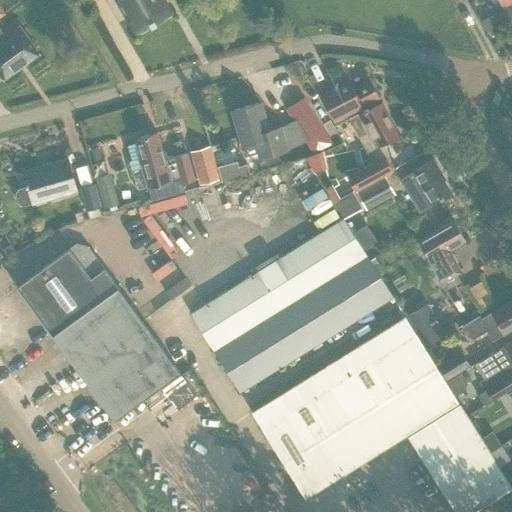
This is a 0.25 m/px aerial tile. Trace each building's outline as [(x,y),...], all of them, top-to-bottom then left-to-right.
[(115,0),(136,35),(172,15),(163,0),(115,0)] [(0,76),(3,80),(38,55),(15,23),(1,33),(0,31),(0,19),(4,16),(0,11),(0,76)] [(305,75),(298,80),(310,98),(317,94),(305,75)] [(347,79),(319,93),(334,121),(379,98),(370,81),(353,90),(347,79)] [(306,97),(288,108),(315,152),(333,142),(306,97)] [(257,153),(259,158),(287,150),(282,131),(269,135),(260,103),(232,111),(243,145),(247,156),(257,153)] [(350,119),(374,165),(348,178),(355,191),(393,172),(385,158),(379,147),(400,136),(382,103),(371,111),(370,109),(350,119)] [(196,180),(188,152),(174,156),(175,156),(166,158),(159,132),(135,138),(136,143),(128,145),(132,160),(130,161),(137,189),(147,187),(147,188),(173,182),(172,180),(181,178),(182,183),(196,180)] [(322,151),(306,157),(314,170),(326,167),(322,151)] [(213,158),(194,163),(200,184),(219,179),(213,158)] [(411,172),(400,179),(420,212),(430,206),(451,194),(440,175),(442,175),(433,159),(411,172)] [(17,190),(14,194),(17,204),(22,207),(32,204),(75,191),(66,160),(22,173),(27,187),(17,190)] [(384,177),(356,192),(366,210),(394,195),(384,177)] [(90,210),(102,207),(95,185),(83,189),(90,210)] [(115,193),(100,197),(103,208),(118,203),(115,193)] [(343,218),(191,315),(241,393),(392,296),(366,255),(343,218)] [(454,221),(420,241),(442,280),(461,270),(450,250),(465,241),(454,221)] [(16,287),(114,421),(179,374),(88,251),(75,244),(16,287)] [(10,245),(3,249),(8,257),(15,253),(10,245)] [(479,317),(465,326),(473,339),(487,331),(492,340),(511,328),(511,300),(480,319),(479,317)] [(250,409),(305,498),(406,434),(455,511),(472,511),(510,487),(402,314),(250,409)] [(511,340),(474,363),(484,379),(501,369),(511,366),(511,340)] [(460,351),(439,364),(448,378),(469,366),(460,351)] [(492,401),(511,389),(511,372),(485,389),(492,401)] [(511,390),(507,394),(509,396),(502,400),(511,415),(511,414),(511,390)]
